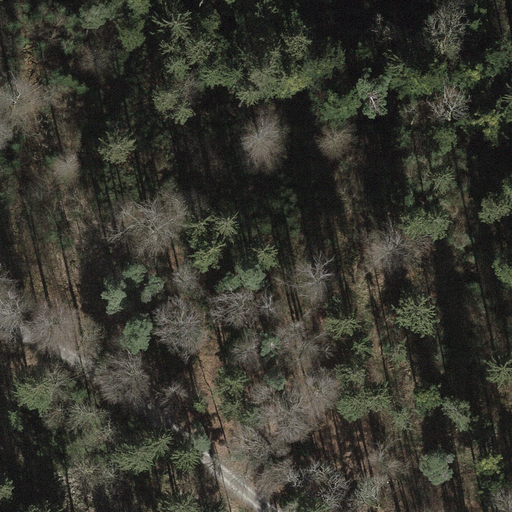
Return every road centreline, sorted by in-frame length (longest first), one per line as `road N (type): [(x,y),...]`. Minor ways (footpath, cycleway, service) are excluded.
road 1 (track): [(272,511),(161,416),(0,320)]
road 2 (track): [(73,357),(84,310),(107,272),(158,244)]
